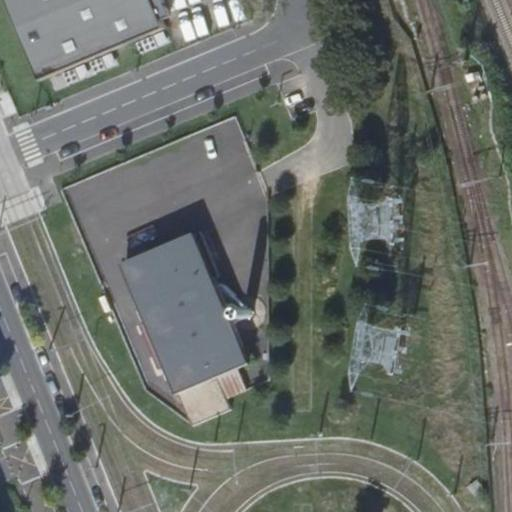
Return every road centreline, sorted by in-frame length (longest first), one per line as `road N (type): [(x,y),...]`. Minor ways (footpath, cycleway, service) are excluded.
road 1 (residential): [(0,156),(300,25)]
road 2 (residential): [(0,304),(82,511)]
road 3 (unknown): [(323,156),(317,365)]
